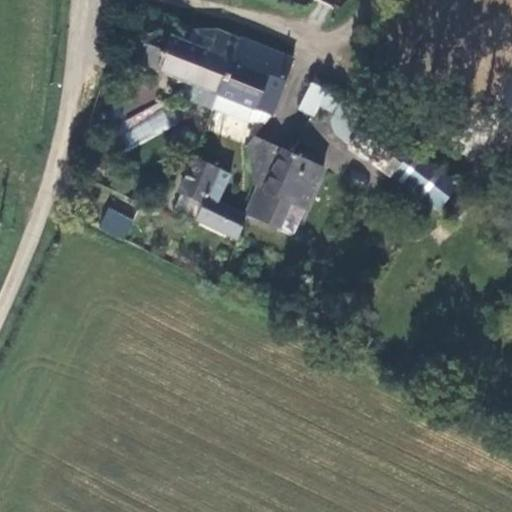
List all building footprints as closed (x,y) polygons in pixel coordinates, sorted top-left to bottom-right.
[(143,63),(221,96),(244,39),(215,27),(190,27),(185,38),(170,32),(163,51),(150,45),(143,63)] [(251,107),(271,116),(294,59),(244,39),(221,96),(216,107),(245,118),(251,107)] [(342,101),(311,84),(298,109),(308,115),(314,104),(335,115),(342,101)] [(369,117),(342,101),(335,115),(330,126),(333,137),(351,148),(369,117)] [(131,145),(171,130),(160,103),(120,118),(131,145)] [(245,118),(269,119),(271,116),(251,107),(245,118)] [(350,150),(390,175),(392,173),(413,146),(369,117),(351,148),(350,150)] [(255,186),(260,188),(264,191),(281,151),(254,139),(248,149),(255,186)] [(450,173),(413,146),(392,173),(433,200),(450,173)] [(260,188),(248,214),(296,234),(323,170),(281,151),(264,191),(260,188)] [(213,181),(228,186),(234,174),(195,157),(174,206),(199,216),(204,204),(213,181)] [(459,180),(450,173),(433,200),(442,207),(459,180)] [(228,186),(213,181),(204,204),(217,210),(220,204),(228,186)] [(172,211),(238,240),(247,215),(220,204),(217,210),(204,204),(199,216),(174,206),(172,211)] [(127,219),(103,207),(95,226),(120,238),(127,219)]
